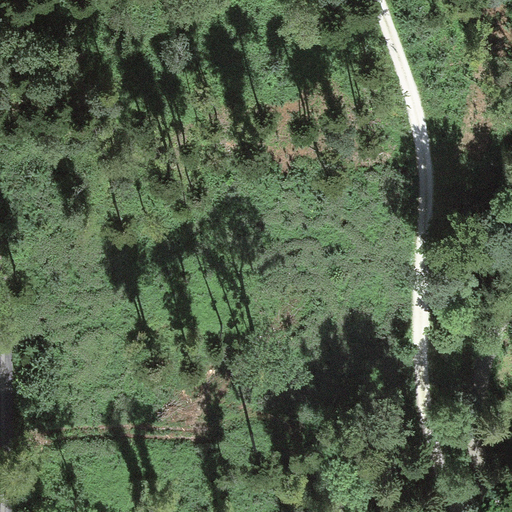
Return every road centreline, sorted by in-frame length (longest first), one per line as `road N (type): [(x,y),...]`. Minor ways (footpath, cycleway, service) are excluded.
road 1 (track): [(378,0),(411,87),(420,137),(419,367),(443,480),(460,511)]
road 2 (track): [(511,294),(490,350),(476,422),(496,511)]
road 3 (tertiary): [(0,298),(1,511)]
